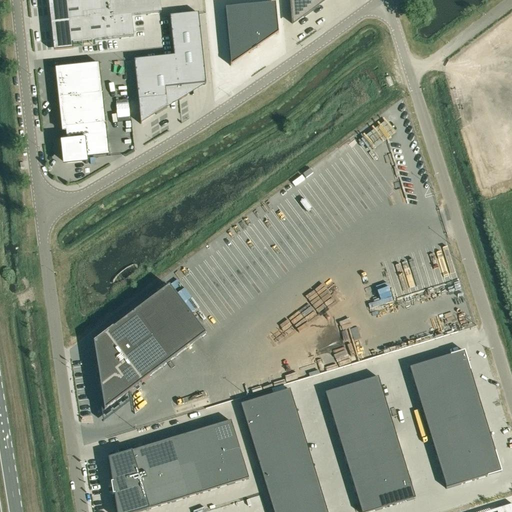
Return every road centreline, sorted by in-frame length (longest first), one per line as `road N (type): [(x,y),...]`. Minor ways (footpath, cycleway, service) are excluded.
road 1 (unclassified): [(38,210),(162,147),(382,0)]
road 2 (unclassified): [(511,395),(410,74)]
road 3 (unclassified): [(38,210),(83,511)]
road 4 (track): [(511,324),(451,125),(423,86),(422,66)]
road 5 (unclassified): [(18,0),(38,210)]
road 6 (unknown): [(24,62),(78,55),(102,62),(118,172)]
road 7 (unclassified): [(410,74),(511,1)]
